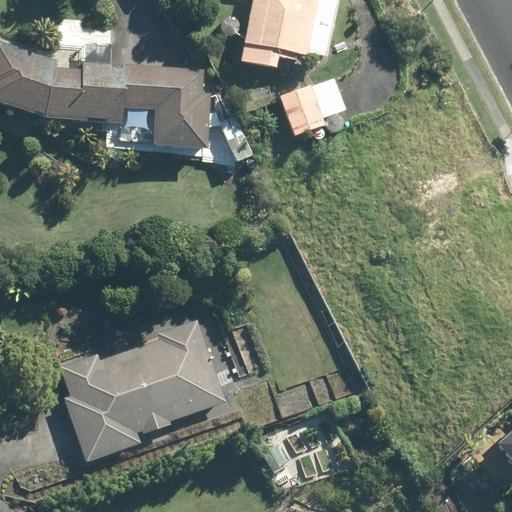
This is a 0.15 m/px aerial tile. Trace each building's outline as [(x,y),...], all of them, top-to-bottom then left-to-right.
[(252,0),(241,62),(276,69),(277,60),(296,63),(297,56),(307,57),(317,0),(252,0)] [(79,70),(54,68),(55,62),(0,42),(0,103),(42,118),(120,124),(122,107),(153,109),(150,146),(204,150),(208,94),(200,93),(201,70),(80,62),(79,70)] [(345,111),(334,80),(311,89),(310,87),(279,98),(294,137),(324,127),(322,120),(345,111)] [(252,154),(222,92),(208,99),(238,160),(252,154)] [(262,124),(281,117),(276,104),(257,111),(262,124)] [(141,444),(137,433),(142,432),(143,435),(172,425),(170,422),(226,403),(199,320),(157,335),(159,340),(99,361),(97,355),(59,368),(70,397),(64,399),(86,463),(141,444)] [(511,425),(511,428),(492,446),(511,468),(511,421),(510,423),(511,425)]
